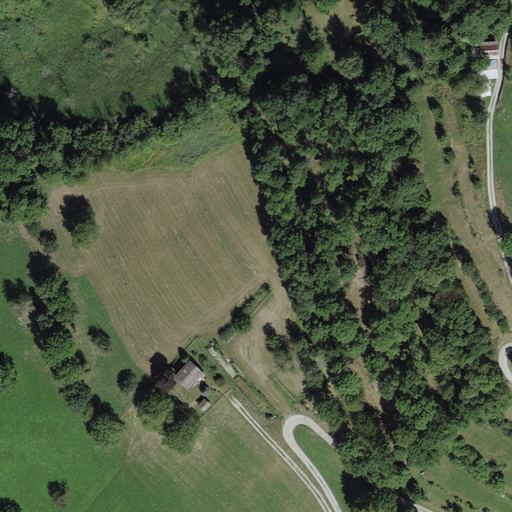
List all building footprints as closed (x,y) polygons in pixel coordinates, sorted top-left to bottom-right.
[(475,45),(475,61),(498,60),(498,45),(475,45)] [(496,62),(470,63),(470,80),(496,79),(496,62)] [(376,254),(359,257),(362,276),(380,273),(376,254)] [(188,362),(168,379),(182,395),(201,378),(188,362)] [(196,408),(201,413),(208,406),(203,401),(196,408)]
